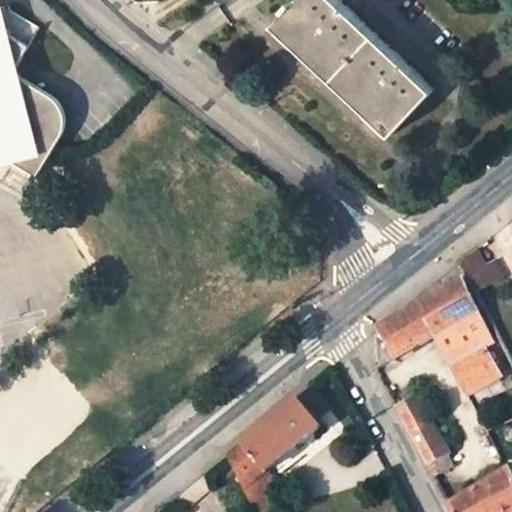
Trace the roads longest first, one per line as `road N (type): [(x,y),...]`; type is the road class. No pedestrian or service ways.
road 1 (residential): [(89,0),(409,262)]
road 2 (secondary): [(330,327),(103,511)]
road 3 (residential): [(330,327),(435,511)]
road 4 (secondary): [(511,175),(409,262)]
